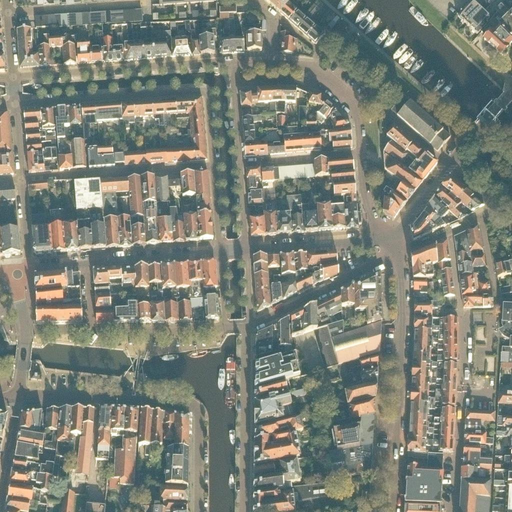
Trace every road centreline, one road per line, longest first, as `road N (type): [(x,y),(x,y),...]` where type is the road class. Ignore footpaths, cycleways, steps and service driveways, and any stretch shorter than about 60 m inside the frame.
road 1 (residential): [(15,105),(207,95),(219,253)]
road 2 (residential): [(198,511),(195,409),(18,396)]
road 3 (residential): [(391,511),(402,335),(396,256)]
road 4 (residential): [(230,63),(13,77)]
road 5 (residential): [(459,310),(461,394),(449,511)]
road 6 (residential): [(223,328),(25,330)]
road 7 (residential): [(28,269),(219,253)]
road 8 (residential): [(230,63),(246,250)]
road 9 (residential): [(244,511),(247,326)]
road 10 (residential): [(396,256),(247,326)]
road 11 (residential): [(28,269),(15,105)]
road 12 (residential): [(246,250),(385,239)]
road 13 (residential): [(385,239),(364,190),(354,105)]
